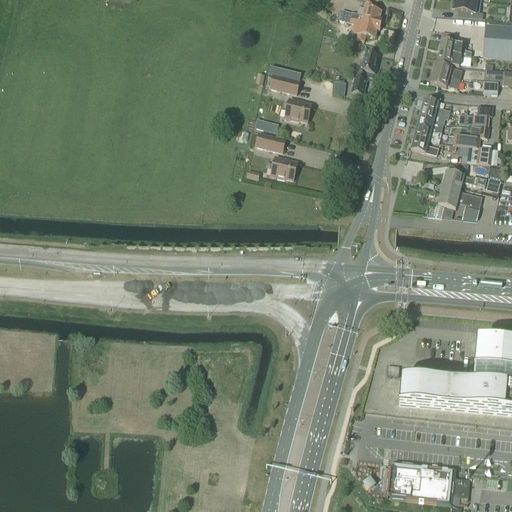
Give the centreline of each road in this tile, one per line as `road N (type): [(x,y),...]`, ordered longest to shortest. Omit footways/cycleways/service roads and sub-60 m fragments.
road 1 (motorway): [(335,273),(0,255)]
road 2 (motorway): [(0,284),(252,295)]
road 3 (secondary): [(300,511),(355,297)]
road 4 (secondary): [(308,356),(267,511)]
road 5 (secondary): [(355,297),(511,307)]
road 6 (secondary): [(511,289),(360,275)]
road 7 (unclassified): [(366,217),(397,88)]
